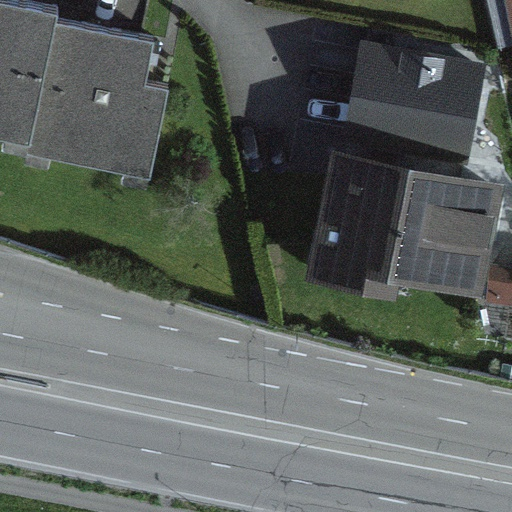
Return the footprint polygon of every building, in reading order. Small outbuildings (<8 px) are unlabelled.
[(0,136),(0,139),(26,145),(55,6),(55,0),(0,0),(0,128),(1,129),(0,136)] [(511,0),(487,0),(497,46),(511,42),(511,0)] [(154,26),(55,6),(26,145),(23,158),(49,163),(52,151),(122,166),(120,176),(146,182),(169,74),(145,69),(154,26)] [(341,134),(466,158),(486,56),(361,31),(341,134)] [(401,266),(482,282),(505,166),(466,158),(341,134),(331,132),(305,265),(397,283),(401,266)] [(511,260),(489,258),(484,297),(511,300),(511,260)] [(511,376),(511,360),(502,358),(499,374),(511,376)]
